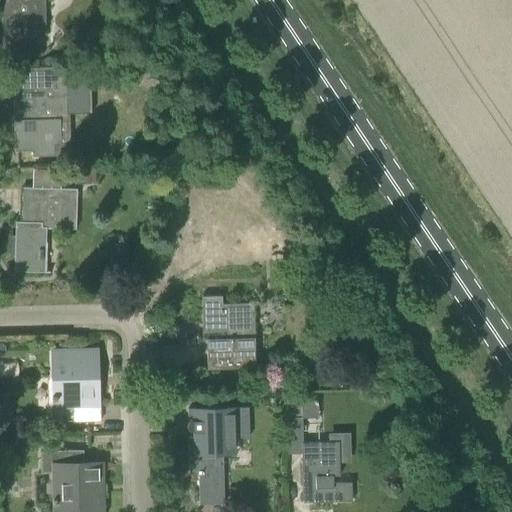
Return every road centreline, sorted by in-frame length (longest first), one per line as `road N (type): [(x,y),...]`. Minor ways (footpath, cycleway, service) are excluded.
road 1 (primary): [(511,355),(270,0)]
road 2 (residential): [(136,511),(130,317),(0,316)]
